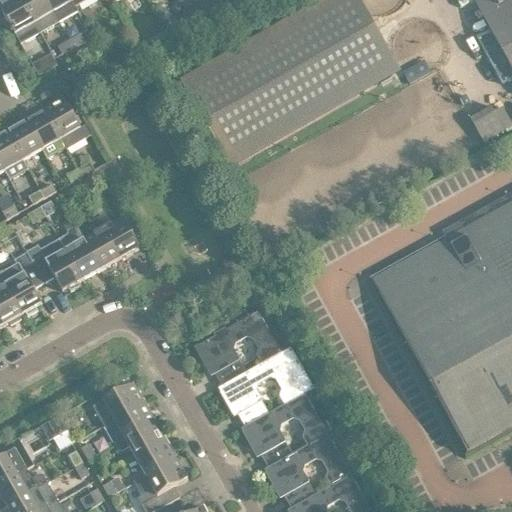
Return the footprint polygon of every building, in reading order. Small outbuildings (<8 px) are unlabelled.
[(0,10),(19,43),(24,41),(27,41),(33,37),(34,35),(39,32),(34,23),(20,0),(3,0),(0,2),(0,10)] [(39,32),(44,29),(46,30),(53,26),(54,23),(58,21),(53,13),(45,0),(20,0),(34,23),(39,32)] [(75,8),(70,0),(45,0),(53,13),(58,21),(62,19),(65,19),(72,16),(73,13),(76,11),(75,8)] [(206,0),(202,2),(208,13),(230,0),(206,0)] [(502,84),(511,78),(511,0),(473,0),(490,30),(477,38),(502,84)] [(162,21),(169,17),(163,6),(156,10),(162,21)] [(174,39),(180,36),(174,26),(168,29),(174,39)] [(68,41),(73,49),(84,42),(80,35),(68,41)] [(73,49),(68,41),(57,47),(61,55),(73,49)] [(45,64),(41,57),(30,63),(34,70),(39,68),(45,64)] [(231,158),(247,149),(205,76),(189,85),(231,158)] [(66,151),(86,139),(63,99),(43,110),(65,149),(66,151)] [(43,110),(24,121),(41,151),(46,159),(65,149),(43,110)] [(492,114),(473,125),(483,142),(502,131),(492,114)] [(23,161),(41,151),(24,121),(5,131),(22,161),(23,161)] [(0,134),(0,165),(4,172),(9,181),(28,170),(23,161),(22,161),(5,131),(0,134)] [(81,178),(93,171),(89,163),(77,170),(81,178)] [(70,184),(81,178),(77,170),(66,176),(70,184)] [(44,199),(56,192),(51,185),(39,191),(44,199)] [(33,205),(44,199),(39,191),(28,198),(33,205)] [(511,195),(504,199),(502,200),(503,200),(481,212),(481,211),(479,212),(480,213),(458,225),(458,224),(457,225),(457,226),(444,233),(444,232),(442,233),(445,239),(419,254),(418,253),(417,254),(417,255),(391,269),(390,268),(389,269),(389,270),(373,279),(373,278),(371,279),(396,324),(395,325),(405,342),(404,342),(414,360),(415,360),(447,420),(457,438),(458,438),(467,455),(469,454),(468,453),(485,444),(485,445),(487,444),(486,443),(511,429),(511,195)] [(45,218),(53,213),(54,210),(50,202),(40,208),(45,218)] [(7,220),(18,214),(13,206),(2,213),(7,220)] [(119,260),(139,248),(122,218),(110,225),(105,217),(102,216),(96,219),(119,260)] [(93,234),(83,240),(100,270),(119,260),(96,219),(90,223),(89,226),(93,234)] [(81,281),(100,270),(83,240),(75,227),(68,231),(67,236),(64,237),(58,241),(81,281)] [(37,247),(26,254),(31,262),(43,285),(54,279),(62,292),(68,289),(70,293),(80,287),(78,283),(81,281),(58,241),(40,251),(37,247)] [(35,308),(41,304),(33,290),(43,285),(31,262),(26,254),(14,261),(16,265),(0,273),(0,278),(21,315),(25,314),(27,317),(37,311),(35,308)] [(0,321),(3,326),(8,323),(10,327),(20,321),(18,317),(21,315),(0,278),(0,321)] [(208,364),(221,387),(221,388),(246,374),(245,373),(232,349),(234,343),(246,336),(252,338),(258,349),(256,355),(261,364),(262,365),(280,354),(257,313),(195,348),(205,366),(208,364)] [(218,389),(228,407),(231,405),(244,428),(269,414),(268,414),(255,390),(257,384),(269,377),(275,379),(281,390),(280,396),(284,405),(285,405),(304,395),(313,389),(290,349),(280,354),(262,365),(261,364),(245,373),(246,374),(221,388),(221,387),(218,389)] [(100,421),(102,421),(105,425),(103,426),(103,427),(105,426),(114,421),(144,404),(132,384),(92,407),(92,409),(95,407),(97,411),(96,414),(100,421)] [(244,428),(241,430),(251,448),(254,446),(267,468),(268,469),(292,455),(278,431),(280,424),(292,418),(298,419),(304,430),(303,437),(307,445),(308,446),(327,435),(304,395),(285,405),(284,405),(268,414),(269,414),(244,428)] [(144,404),(114,421),(105,426),(107,430),(107,433),(110,439),(113,440),(115,444),(113,445),(113,446),(115,444),(116,445),(154,423),(144,404)] [(49,442),(65,432),(67,431),(63,424),(59,417),(40,427),(49,442)] [(67,431),(71,429),(78,425),(74,417),(63,424),(67,431)] [(321,425),(326,434),(335,429),(330,420),(321,425)] [(154,423),(116,445),(119,450),(127,445),(135,459),(165,441),(154,423)] [(268,469),(267,468),(264,470),(274,488),(277,486),(290,509),(291,510),(315,496),(315,495),(301,471),(303,465),(315,458),(321,460),(327,471),(326,477),(331,486),(331,487),(350,476),(327,435),(308,446),(307,445),(292,455),(268,469)] [(146,477),(176,460),(165,441),(135,459),(145,476),(146,477)] [(88,460),(96,456),(89,445),(82,449),(88,460)] [(0,485),(26,471),(33,467),(22,447),(0,459),(0,485)] [(75,468),(83,463),(76,452),(69,456),(75,468)] [(94,472),(102,468),(96,456),(88,460),(94,472)] [(144,511),(154,511),(179,498),(173,488),(187,480),(176,460),(146,477),(145,476),(135,482),(144,498),(141,499),(143,503),(140,505),(144,511)] [(81,479),(89,475),(83,463),(75,468),(81,479)] [(37,476),(31,480),(26,471),(0,485),(0,496),(6,507),(47,484),(44,478),(37,476)] [(287,511),(324,511),(326,506),(338,499),(345,501),(351,511),(350,511),(370,511),(350,476),(331,487),(331,486),(315,495),(315,496),(291,510),(290,509),(287,511)] [(109,498),(116,494),(123,490),(117,479),(103,487),(109,498)] [(6,507),(8,511),(40,511),(57,503),(47,484),(6,507)] [(96,505),(103,501),(97,490),(90,494),(96,505)] [(62,511),(57,503),(40,511),(62,511)]
